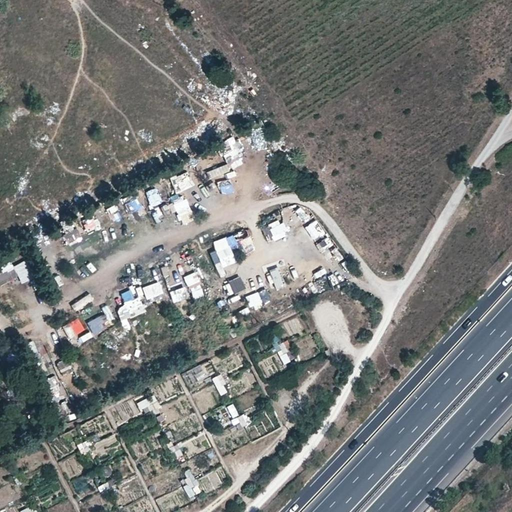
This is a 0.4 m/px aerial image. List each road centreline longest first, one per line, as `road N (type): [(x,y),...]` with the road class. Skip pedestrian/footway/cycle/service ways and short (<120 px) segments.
road 1 (track): [(249,511),(315,439),(492,143)]
road 2 (track): [(395,297),(317,208),(293,196),(299,179),(280,120),(183,0)]
road 3 (motorway): [(511,274),(291,511)]
road 4 (track): [(293,196),(64,307),(0,319)]
road 5 (motorway): [(511,316),(331,511)]
road 6 (motorway): [(382,511),(511,370)]
